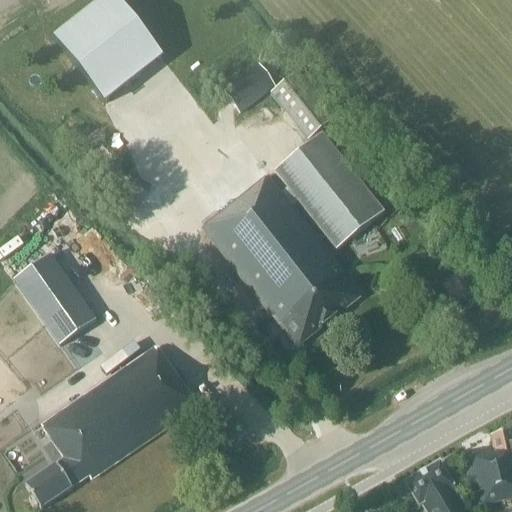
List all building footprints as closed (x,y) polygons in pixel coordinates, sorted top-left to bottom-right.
[(161,60),(113,0),(104,0),(52,41),(103,106),(161,60)] [(2,35),(1,36),(8,44),(7,45),(13,53),(14,53),(20,60),(33,49),(14,26),(13,27),(14,27),(3,36),(2,35)] [(237,115),(273,89),(257,69),(222,95),(237,115)] [(306,144),(332,124),(295,77),(269,97),(306,144)] [(384,214),(322,136),(273,174),(285,190),(280,194),(268,179),(218,218),(215,214),(200,225),(204,229),(202,231),(270,318),(274,315),(299,347),(358,300),(341,279),(344,276),(291,208),(296,204),(335,253),(384,214)] [(445,268),(452,262),(444,253),(437,259),(445,268)] [(60,347),(97,322),(52,256),(15,281),(60,347)] [(40,397),(97,357),(84,338),(27,377),(40,397)] [(90,482),(196,410),(154,351),(41,427),(63,462),(24,488),(40,511),(71,490),(87,479),(90,482)] [(474,508),(511,498),(511,430),(489,436),(492,448),(462,455),(474,508)] [(454,500),(452,497),(456,495),(438,465),(404,485),(418,508),(422,506),(425,511),(466,511),(458,498),(454,500)]
